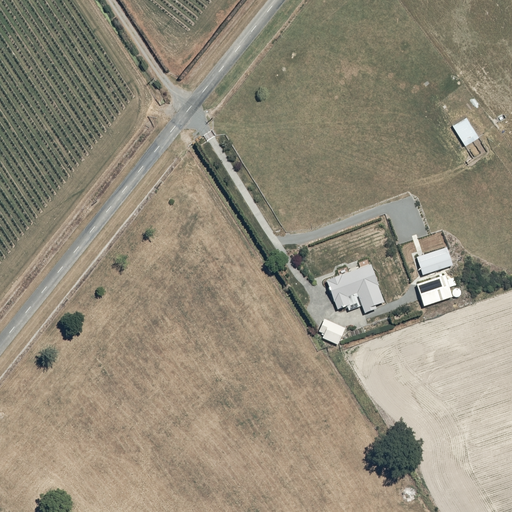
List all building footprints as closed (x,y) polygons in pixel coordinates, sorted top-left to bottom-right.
[(467,115),(453,125),(466,144),(481,135),(467,115)] [(449,246),(418,257),(424,275),(455,264),(449,246)] [(374,265),(329,280),(339,309),(350,306),(352,310),(364,306),(366,313),(378,309),(377,305),(386,302),(374,265)] [(449,274),(419,283),(426,306),(456,297),(449,274)] [(348,328),(326,317),(320,331),(326,334),(324,338),(340,346),(348,328)]
